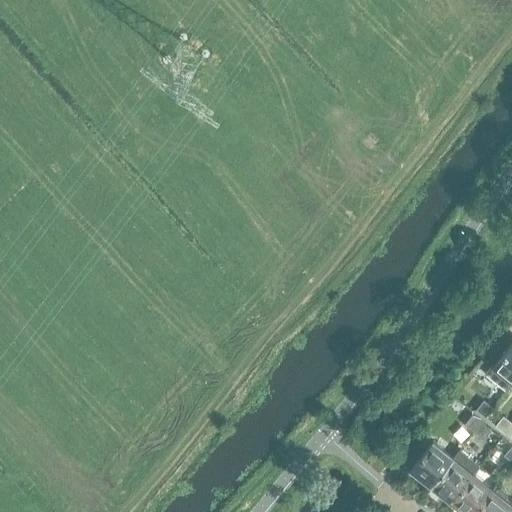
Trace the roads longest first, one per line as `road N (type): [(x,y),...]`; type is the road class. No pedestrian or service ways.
road 1 (track): [(123,511),(422,135)]
road 2 (track): [(422,135),(362,0)]
road 3 (track): [(422,135),(511,23)]
